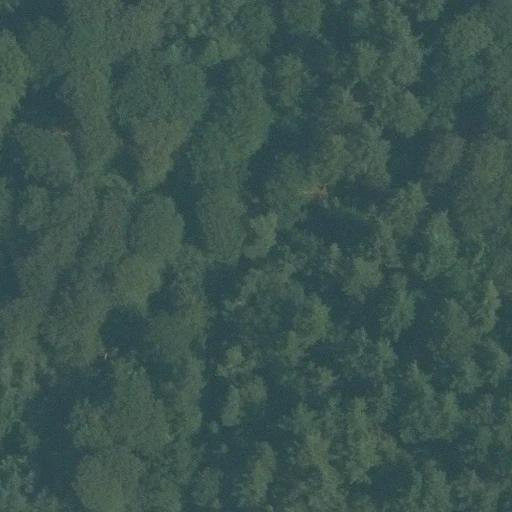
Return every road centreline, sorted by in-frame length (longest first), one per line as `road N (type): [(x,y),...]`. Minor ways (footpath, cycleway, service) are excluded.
road 1 (track): [(185,511),(238,207),(511,142)]
road 2 (track): [(468,0),(425,295),(511,389)]
road 3 (track): [(238,207),(272,0)]
